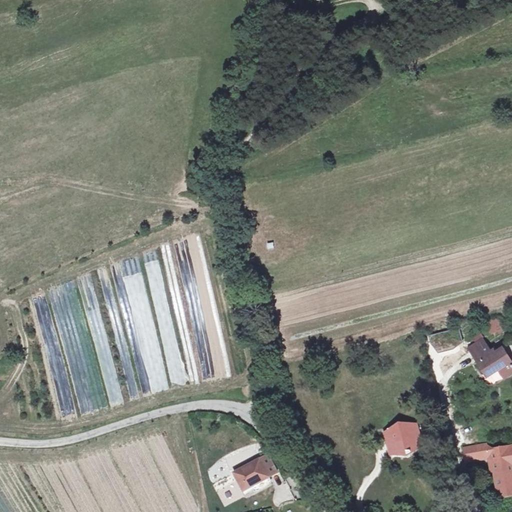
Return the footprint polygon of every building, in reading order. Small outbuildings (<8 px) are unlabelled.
[(503,330),(502,319),(491,320),(492,331),(503,330)] [(474,356),(487,347),(483,340),(469,349),(474,356)] [(511,374),(511,363),(503,349),(497,353),(492,356),(490,351),(487,347),(474,356),(486,375),(498,367),(505,379),(511,374)] [(387,437),(390,451),(407,451),(408,455),(422,446),(418,432),(416,432),(414,424),(400,425),(393,429),(394,433),(387,437)] [(387,437),(394,433),(393,429),(386,434),(387,437)] [(486,443),(473,446),(476,460),(488,458),(487,450),(486,443)] [(511,445),(487,450),(488,458),(490,458),(493,458),(495,471),(498,488),(511,485),(511,445)] [(473,446),(464,447),(467,462),(476,460),(473,446)] [(244,491),(278,473),(268,455),(235,474),(244,491)] [(511,485),(498,488),(500,497),(511,494),(511,485)]
